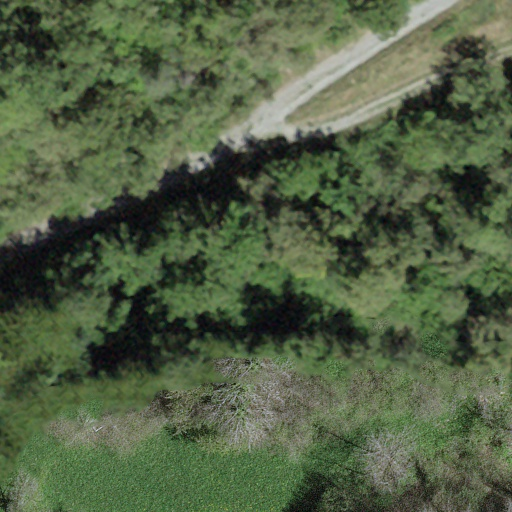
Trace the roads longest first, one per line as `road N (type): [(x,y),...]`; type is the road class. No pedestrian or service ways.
road 1 (track): [(240,137),(316,129),(511,58)]
road 2 (track): [(240,137),(0,240)]
road 3 (track): [(434,0),(240,137)]
